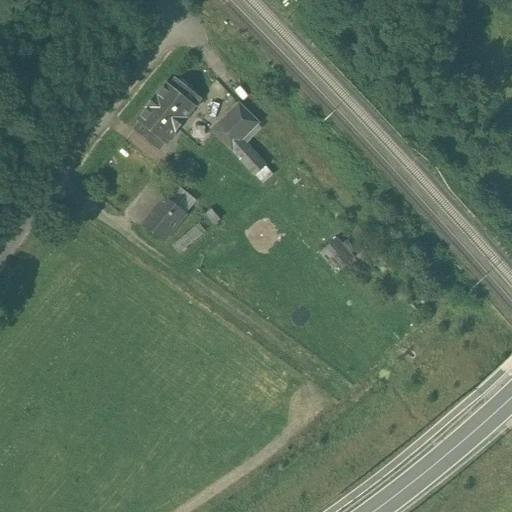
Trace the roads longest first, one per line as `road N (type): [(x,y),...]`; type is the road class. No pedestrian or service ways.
road 1 (unclassified): [(174,13),(162,42),(0,257)]
road 2 (secondary): [(356,511),(511,373)]
